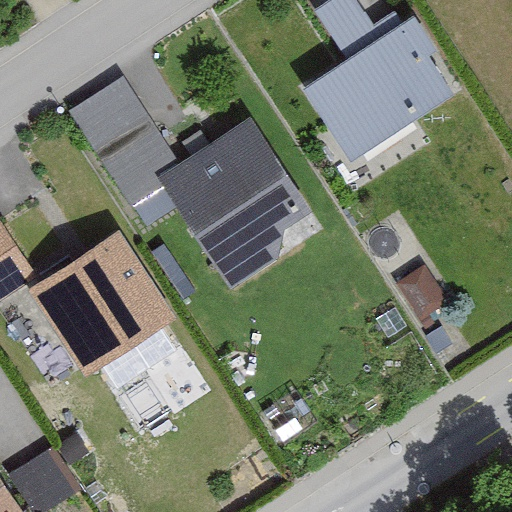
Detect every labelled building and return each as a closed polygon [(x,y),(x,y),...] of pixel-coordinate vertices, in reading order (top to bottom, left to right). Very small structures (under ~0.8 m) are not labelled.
[(452,94),(405,22),(374,42),(347,0),(334,0),(312,15),(343,63),(296,93),(343,165),(452,94)] [(221,293),(276,257),(278,235),(302,220),(241,127),(174,170),(119,86),(69,118),(135,220),(162,202),(221,293)] [(0,302),(30,284),(0,235),(0,302)] [(168,324),(114,241),(25,298),(78,381),(168,324)] [(441,310),(420,277),(396,293),(417,325),(441,310)] [(41,511),(69,497),(47,459),(17,477),(37,511),(41,511)] [(0,511),(8,511),(0,497),(0,511)]
